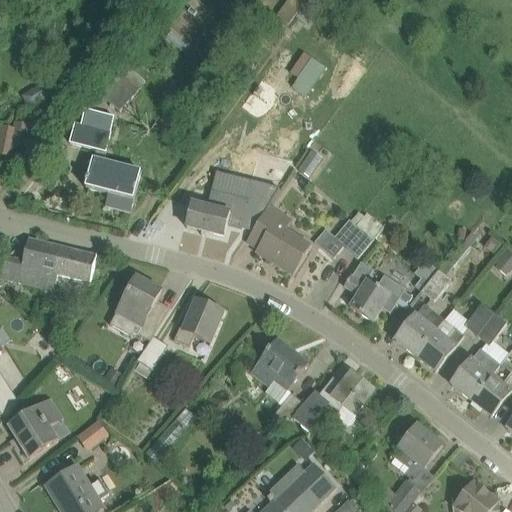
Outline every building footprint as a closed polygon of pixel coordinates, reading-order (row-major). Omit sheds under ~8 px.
[(289,26),(308,0),(290,0),(278,17),(289,26)] [(329,0),(328,0),(313,0),(311,3),(310,1),(296,19),(305,26),(319,9),(321,10),(329,0)] [(305,54),(291,72),(313,87),(326,68),(305,54)] [(116,81),(103,96),(120,112),(135,95),(116,81)] [(23,96),(31,109),(54,95),(46,82),(23,96)] [(71,144),(97,151),(94,160),(87,189),(109,194),(106,209),(130,215),(135,201),(143,173),(105,163),(108,154),(113,134),(112,134),(115,121),(85,113),(82,127),(76,125),(71,144)] [(15,129),(2,127),(0,139),(0,154),(13,157),(15,144),(28,147),(32,125),(17,122),(15,129)] [(234,200),(231,216),(193,205),(187,229),(226,238),(229,226),(242,229),(248,203),(234,200)] [(358,261),(374,241),(385,229),(368,215),(365,219),(359,214),(352,223),(350,222),(341,233),(353,243),(346,250),(358,261)] [(257,254),(295,278),(315,246),(265,217),(248,244),(259,251),(257,254)] [(316,244),(335,260),(346,246),(327,230),(316,244)] [(447,278),(478,240),(472,234),(440,272),(447,278)] [(30,241),(19,283),(55,292),(59,274),(92,282),(98,258),(30,241)] [(511,275),(511,273),(511,254),(509,252),(498,265),(511,275)] [(11,264),(0,261),(0,278),(7,280),(11,264)] [(375,324),(384,310),(391,314),(406,290),(385,277),(378,289),(368,283),(374,273),(361,264),(352,278),(345,289),(359,297),(351,309),(375,324)] [(440,272),(423,293),(435,303),(452,282),(447,278),(440,272)] [(135,332),(152,342),(154,343),(156,339),(170,313),(156,305),(163,293),(138,279),(112,326),(132,338),(135,332)] [(225,314),(197,302),(186,329),(179,327),(174,341),(188,346),(192,336),(212,343),(225,314)] [(466,328),(478,338),(496,316),(484,306),(466,328)] [(426,307),(397,343),(412,355),(443,321),(426,307)] [(496,316),(478,338),(490,347),(508,326),(496,316)] [(443,321),(412,355),(437,374),(466,340),(443,321)] [(166,345),(156,339),(154,343),(152,342),(139,362),(141,364),(153,372),(169,347),(166,345)] [(288,395),(310,366),(279,341),(258,373),(275,387),(276,386),(288,395)] [(0,411),(6,421),(20,405),(0,372),(0,356),(3,355),(0,351),(0,411)] [(481,351),(478,356),(453,387),(471,401),(493,376),(501,367),(481,351)] [(104,383),(117,391),(124,378),(111,370),(104,383)] [(344,388),(334,380),(323,394),(334,403),(337,399),(358,415),(375,393),(353,376),(344,388)] [(493,376),(471,401),(493,419),(511,395),(511,376),(505,386),(493,376)] [(309,423),(326,403),(321,397),(316,393),(306,405),(298,414),(309,423)] [(293,395),(273,420),(285,429),(290,423),(298,414),(306,405),(293,395)] [(10,427),(31,461),(59,443),(50,429),(61,422),(49,403),(10,427)] [(79,437),(90,452),(110,437),(99,422),(79,437)] [(416,484),(444,448),(419,428),(394,459),(410,471),(406,475),(407,476),(416,484)] [(302,441),(293,450),(306,463),(315,454),(302,441)] [(300,467),(289,478),(270,495),(276,501),(287,511),(314,511),(338,490),(314,465),(305,473),(300,467)] [(104,511),(105,511),(79,469),(48,488),(62,511),(104,511)] [(397,511),(407,511),(422,494),(409,483),(390,506),(397,511)] [(500,511),(499,495),(490,496),(475,484),(465,498),(455,498),(456,511),(500,511)] [(287,511),(276,501),(264,511),(287,511)] [(358,511),(349,503),(339,511),(358,511)]
